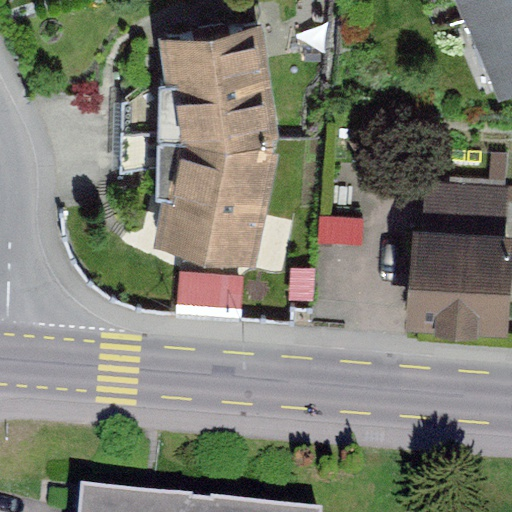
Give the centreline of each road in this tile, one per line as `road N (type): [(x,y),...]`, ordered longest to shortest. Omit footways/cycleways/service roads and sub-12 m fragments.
road 1 (tertiary): [(5,360),(511,401)]
road 2 (residential): [(0,116),(12,195),(5,360)]
